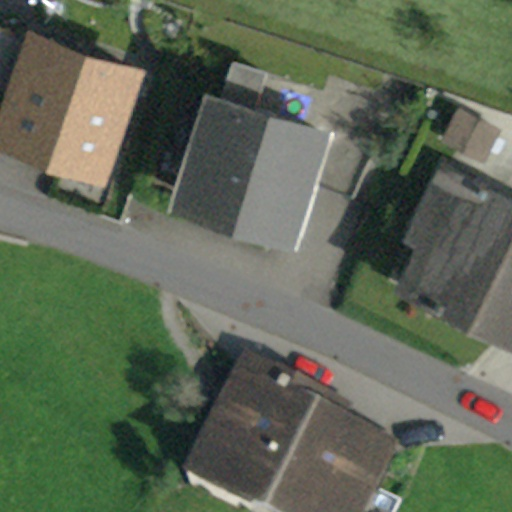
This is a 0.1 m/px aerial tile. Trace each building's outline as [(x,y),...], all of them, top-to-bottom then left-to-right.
[(36,41),(0,142),(98,177),(134,76),(36,41)] [(0,109),(9,112),(24,65),(0,57),(0,109)] [(317,139),(212,103),(179,198),(285,234),(317,139)] [(500,146),(451,123),(434,160),(482,183),(500,146)] [(511,222),(433,189),(404,256),(451,340),(511,366),(511,222)] [(330,414),(244,375),(198,475),(278,511),(352,511),(379,455),(323,429),(330,414)]
